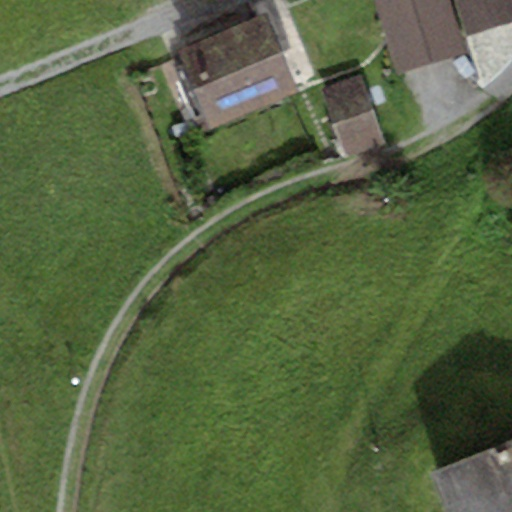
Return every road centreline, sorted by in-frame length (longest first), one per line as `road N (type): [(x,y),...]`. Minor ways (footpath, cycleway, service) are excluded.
road 1 (track): [(511,87),(464,125),(266,196),(211,226),(172,260),(134,303),(99,365),(65,511)]
road 2 (residential): [(0,86),(222,0)]
